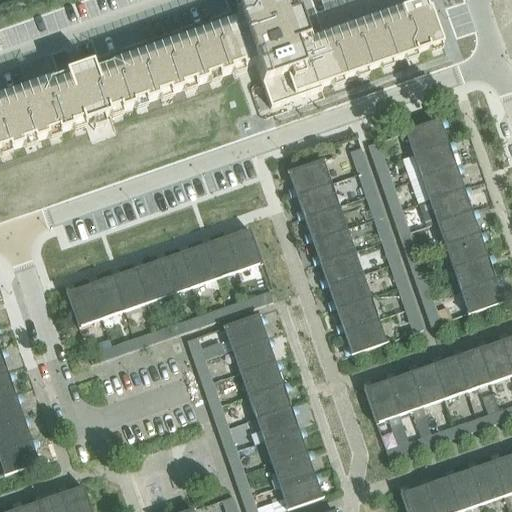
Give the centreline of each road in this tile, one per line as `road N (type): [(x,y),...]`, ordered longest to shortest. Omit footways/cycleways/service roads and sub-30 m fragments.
road 1 (residential): [(10,230),(494,64)]
road 2 (residential): [(10,230),(77,411),(102,418),(182,392)]
road 3 (residential): [(0,58),(169,0)]
